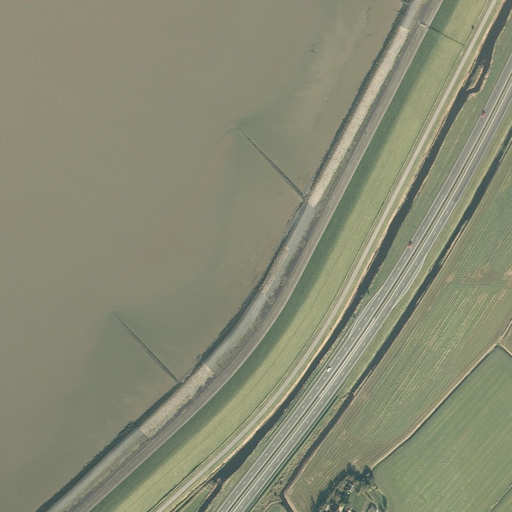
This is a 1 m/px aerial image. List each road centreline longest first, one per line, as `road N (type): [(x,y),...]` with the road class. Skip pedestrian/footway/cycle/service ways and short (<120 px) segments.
road 1 (unclassified): [(159,511),(245,431),(315,343),(495,0)]
road 2 (trunk): [(511,62),(448,185),(348,344),(221,511)]
road 3 (trunk): [(238,511),(425,251),(511,92)]
